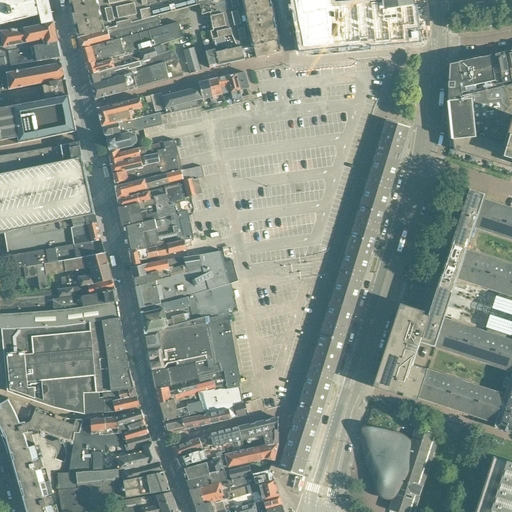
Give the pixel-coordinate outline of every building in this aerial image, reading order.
[(0,0),(0,24),(39,15),(41,24),(53,21),(51,12),(48,0),(0,0)] [(69,0),(78,37),(78,38),(107,30),(115,28),(141,20),(159,16),(199,5),(202,15),(210,12),(213,29),(210,30),(211,36),(229,32),(243,60),(262,56),(281,52),(280,48),(275,25),(270,0),(69,0)] [(293,0),(294,1),(295,7),(295,8),(295,9),(296,15),(297,16),(298,22),(298,23),(298,24),(299,29),(299,31),(300,35),(300,37),(301,38),(302,44),(302,48),(308,48),(314,47),(316,47),(322,47),(323,46),(329,46),(331,46),(337,45),(338,45),(344,44),(346,44),(351,44),(353,44),(359,43),(361,43),(366,42),(369,42),(372,42),(374,42),(374,43),(374,44),(376,44),(381,43),(383,43),(388,42),(390,42),(395,42),(397,42),(403,41),(405,41),(410,40),(417,40),(412,0),(293,0)] [(139,33),(162,26),(159,16),(141,20),(115,28),(107,30),(110,40),(81,48),(81,49),(139,33)] [(58,43),(54,23),(53,22),(15,30),(15,29),(0,32),(3,48),(40,41),(41,45),(41,46),(44,45),(58,43)] [(154,48),(164,44),(183,38),(179,23),(162,28),(162,26),(139,33),(81,49),(86,66),(133,54),(136,54),(140,53),(154,48)] [(110,40),(107,30),(78,38),(81,48),(110,40)] [(220,64),(219,64),(215,49),(211,50),(208,40),(202,42),(210,68),(221,65),(220,64)] [(34,47),(8,51),(11,67),(37,62),(61,58),(58,43),(44,45),(41,46),(41,45),(34,47)] [(167,52),(164,44),(154,48),(140,53),(142,60),(147,59),(147,58),(167,52)] [(200,71),(194,48),(184,51),(190,74),(200,71)] [(130,64),(89,76),(92,85),(133,73),(140,70),(146,67),(149,67),(149,65),(165,61),(176,58),(174,50),(167,52),(147,58),(147,59),(142,60),(138,62),(130,64)] [(4,52),(0,52),(0,91),(4,91),(9,90),(57,81),(65,79),(62,63),(12,72),(11,67),(8,51),(4,52)] [(504,52),(490,55),(490,56),(493,74),(495,81),(495,84),(502,83),(510,81),(508,73),(506,62),(504,53),(504,52)] [(142,60),(140,53),(136,54),(133,54),(86,66),(89,76),(130,64),(138,62),(142,60)] [(495,81),(493,74),(490,56),(481,58),(481,57),(460,62),(458,62),(458,63),(449,64),(447,100),(449,99),(462,96),(460,88),(495,81)] [(183,76),(178,58),(178,57),(176,58),(165,61),(165,62),(166,70),(169,80),(183,76)] [(166,70),(165,62),(165,61),(149,65),(149,67),(154,84),(169,80),(166,70)] [(140,70),(133,73),(134,77),(137,89),(146,86),(154,84),(149,67),(146,67),(140,70)] [(250,88),(245,72),(236,74),(241,90),(240,90),(240,91),(246,90),(249,96),(242,97),(243,102),(253,99),(250,88)] [(95,99),(137,89),(134,77),(133,73),(92,85),(95,99)] [(241,90),(236,74),(227,76),(232,99),(234,104),(243,102),(242,97),(240,91),(240,90),(241,90)] [(227,76),(217,79),(222,95),(227,93),(229,100),(232,99),(227,76)] [(0,108),(69,96),(65,79),(57,81),(57,83),(0,94),(0,108)] [(222,95),(217,79),(208,81),(214,103),(215,108),(225,106),(224,101),(217,102),(216,101),(215,96),(221,95),(222,95)] [(214,103),(208,81),(198,83),(199,87),(202,99),(203,99),(210,98),(211,104),(214,103)] [(511,85),(504,86),(462,96),(449,99),(447,100),(448,100),(448,101),(451,135),(452,139),(452,140),(453,141),(454,149),(453,150),(457,151),(463,153),(464,154),(470,155),(471,156),(477,157),(511,168),(511,85)] [(202,99),(199,87),(187,90),(162,96),(161,93),(151,95),(151,96),(155,111),(165,109),(167,115),(191,109),(204,106),(203,99),(202,99)] [(0,147),(3,147),(38,140),(76,132),(69,96),(0,108),(0,147)] [(102,127),(135,119),(140,118),(138,109),(142,108),(140,101),(144,101),(143,98),(98,109),(102,127)] [(165,125),(162,115),(160,115),(160,113),(140,118),(135,119),(137,131),(147,129),(165,125)] [(137,131),(135,119),(102,127),(105,135),(112,134),(113,134),(120,132),(129,128),(131,133),(137,131)] [(389,191),(409,128),(386,121),(367,182),(366,185),(366,186),(367,186),(366,188),(388,194),(388,193),(389,193),(389,191)] [(137,141),(135,135),(129,133),(113,136),(106,138),(106,141),(105,142),(105,143),(107,143),(108,148),(106,148),(107,150),(108,149),(109,152),(120,149),(132,146),(137,141)] [(142,167),(113,174),(114,180),(115,184),(116,187),(152,177),(161,175),(166,174),(181,171),(182,170),(179,158),(177,149),(175,140),(163,143),(165,149),(162,150),(163,152),(157,153),(159,162),(146,165),(146,166),(142,167)] [(2,156),(0,156),(0,174),(3,174),(3,173),(82,157),(82,156),(79,142),(72,144),(71,144),(28,152),(7,155),(2,156)] [(165,149),(163,143),(151,145),(147,146),(149,153),(162,150),(165,149)] [(146,153),(144,147),(120,152),(120,149),(109,152),(110,156),(109,156),(110,165),(111,165),(140,157),(140,156),(142,155),(140,155),(146,153)] [(159,162),(157,153),(144,156),(146,165),(159,162)] [(95,215),(88,180),(82,157),(3,173),(3,174),(0,174),(0,234),(4,233),(8,233),(31,226),(33,235),(60,230),(59,222),(65,221),(72,219),(95,215)] [(142,167),(140,157),(111,165),(113,174),(142,167)] [(152,177),(116,187),(118,200),(129,197),(149,192),(164,188),(180,184),(184,183),(183,181),(193,178),(193,180),(199,179),(204,177),(203,175),(201,166),(182,170),(181,171),(166,174),(161,175),(152,177)] [(193,178),(183,181),(184,183),(187,197),(190,196),(202,193),(199,179),(193,180),(193,178)] [(185,201),(185,198),(180,184),(164,188),(165,194),(161,195),(153,197),(153,200),(150,201),(120,209),(120,210),(123,226),(154,218),(155,220),(173,215),(173,214),(182,212),(179,202),(185,201)] [(377,233),(389,193),(388,193),(388,194),(366,188),(367,186),(366,186),(354,226),(353,229),(354,229),(375,236),(375,235),(376,235),(377,233)] [(153,200),(153,197),(161,195),(165,194),(164,188),(149,192),(129,197),(118,200),(120,209),(150,201),(153,200)] [(447,307),(457,279),(462,264),(466,251),(466,250),(472,231),(474,228),(476,219),(479,210),(483,199),(484,195),(469,190),(460,217),(457,226),(451,244),(441,274),(432,303),(428,315),(428,316),(420,342),(435,347),(444,318),(447,307)] [(462,264),(457,279),(499,292),(498,296),(496,296),(485,328),(487,328),(486,332),(511,340),(511,208),(485,200),(483,199),(479,210),(476,219),(474,228),(481,230),(511,240),(511,265),(466,250),(466,251),(462,264)] [(193,238),(187,211),(182,212),(173,214),(173,215),(177,226),(178,235),(178,241),(169,243),(160,246),(160,245),(147,248),(128,252),(131,265),(132,267),(132,268),(141,266),(141,265),(141,263),(140,261),(169,254),(186,250),(184,240),(193,238)] [(97,223),(95,215),(72,219),(65,221),(59,222),(60,230),(97,223)] [(125,237),(157,229),(166,228),(177,226),(173,215),(155,220),(123,227),(125,237)] [(101,240),(97,223),(60,230),(33,235),(31,226),(8,233),(4,233),(8,256),(22,254),(60,247),(60,251),(69,249),(68,246),(101,240)] [(372,249),(376,235),(375,235),(375,236),(354,229),(353,229),(349,242),(310,370),(307,377),(308,377),(308,378),(329,384),(330,383),(333,377),(372,249)] [(160,245),(157,231),(126,238),(128,252),(147,248),(160,245)] [(45,264),(105,253),(102,240),(101,240),(68,246),(69,249),(60,251),(60,247),(22,254),(8,256),(11,269),(24,267),(24,268),(24,267),(45,264)] [(178,285),(205,277),(205,278),(225,272),(228,281),(229,284),(230,284),(238,281),(232,260),(225,262),(222,251),(219,251),(199,255),(202,268),(187,272),(171,277),(170,277),(136,287),(139,298),(163,289),(163,290),(178,285)] [(108,264),(105,253),(45,264),(46,275),(47,275),(72,271),(80,269),(91,268),(108,264)] [(191,257),(183,258),(185,265),(187,272),(202,268),(198,255),(191,257)] [(185,265),(183,258),(167,259),(169,270),(185,265)] [(164,270),(169,271),(169,270),(167,259),(141,266),(132,268),(134,279),(157,272),(164,270)] [(46,275),(45,264),(24,267),(24,268),(26,279),(35,278),(36,283),(39,282),(40,290),(49,289),(47,275),(46,275)] [(112,281),(108,264),(91,268),(92,273),(79,275),(79,278),(81,287),(89,286),(112,281)] [(136,287),(170,277),(171,277),(187,272),(185,265),(169,270),(169,271),(164,270),(157,272),(134,279),(136,287)] [(208,290),(229,284),(228,281),(225,272),(205,278),(205,277),(178,285),(163,290),(163,289),(139,298),(141,309),(154,306),(159,305),(174,301),(173,300),(191,295),(194,294),(208,290)] [(71,288),(68,277),(61,278),(63,289),(71,288)] [(115,290),(112,281),(89,286),(81,287),(71,288),(63,289),(22,294),(22,293),(0,294),(0,314),(23,313),(48,312),(47,300),(53,300),(53,299),(60,299),(59,298),(74,297),(82,295),(82,297),(115,290)] [(154,306),(141,309),(144,324),(166,318),(166,319),(177,316),(183,314),(185,322),(211,316),(211,318),(217,317),(228,313),(229,313),(228,309),(237,307),(230,284),(229,284),(208,290),(194,294),(191,295),(173,300),(174,301),(159,305),(154,306)] [(117,301),(116,293),(115,290),(82,297),(82,295),(74,297),(59,298),(60,299),(53,299),(53,300),(54,309),(60,308),(83,304),(84,307),(117,301)] [(120,318),(117,301),(84,307),(82,307),(48,312),(23,313),(0,314),(0,329),(14,329),(52,327),(63,327),(120,318)] [(413,365),(416,354),(417,353),(420,342),(428,316),(423,315),(424,312),(400,304),(373,387),(397,395),(398,393),(403,394),(402,397),(409,399),(416,402),(418,398),(427,370),(420,367),(413,365)] [(184,343),(231,330),(228,313),(217,317),(211,318),(211,316),(185,322),(171,326),(163,328),(160,328),(160,330),(145,334),(148,345),(149,351),(168,346),(184,343)] [(185,322),(183,314),(177,316),(166,319),(166,318),(144,324),(145,334),(160,330),(160,328),(163,328),(171,326),(185,322)] [(131,373),(126,354),(120,318),(63,327),(52,327),(14,329),(0,329),(0,333),(2,333),(7,388),(7,391),(55,408),(64,409),(85,414),(84,401),(84,393),(98,393),(100,393),(103,393),(113,393),(118,391),(119,391),(126,390),(135,388),(131,373)] [(511,340),(444,318),(435,347),(511,371),(511,373),(511,377),(506,376),(505,380),(502,379),(501,383),(504,384),(502,388),(507,389),(505,395),(427,370),(418,398),(495,423),(494,427),(511,432),(511,340)] [(173,367),(196,362),(196,363),(208,360),(209,367),(220,363),(222,372),(224,371),(225,378),(227,389),(240,387),(239,382),(241,382),(231,330),(184,343),(168,346),(149,351),(153,372),(173,367)] [(181,384),(222,372),(220,363),(209,367),(208,360),(196,363),(196,362),(173,367),(153,372),(156,389),(181,384)] [(317,426),(319,421),(330,383),(329,384),(308,378),(308,377),(307,377),(294,419),(293,424),(294,424),(294,425),(315,431),(315,430),(316,431),(317,426)] [(225,378),(214,381),(216,392),(227,389),(225,378)] [(198,393),(198,392),(208,390),(215,389),(216,392),(214,381),(196,386),(170,392),(169,387),(156,389),(157,395),(159,404),(175,400),(198,393)] [(175,400),(159,404),(163,421),(203,412),(204,414),(229,409),(232,418),(237,417),(234,404),(243,402),(240,387),(227,389),(216,392),(215,389),(208,390),(198,392),(198,393),(175,400)] [(136,395),(135,389),(135,388),(126,390),(119,391),(118,391),(113,393),(103,393),(104,397),(100,398),(100,393),(100,398),(112,397),(112,396),(120,394),(122,399),(136,395)] [(115,411),(112,399),(98,400),(98,393),(84,393),(84,401),(95,400),(95,413),(115,411)] [(139,406),(136,395),(122,399),(120,394),(112,396),(112,397),(112,399),(115,411),(139,406)] [(73,433),(77,423),(66,419),(64,418),(16,400),(9,398),(9,399),(8,399),(8,400),(7,400),(1,404),(0,402),(0,432),(0,433),(1,434),(1,435),(2,436),(2,437),(3,438),(3,439),(4,440),(4,441),(4,442),(5,443),(5,444),(6,445),(6,447),(7,448),(8,451),(8,453),(9,456),(9,458),(10,458),(10,460),(10,461),(11,464),(14,475),(21,501),(24,511),(59,511),(56,472),(60,471),(63,469),(66,466),(68,463),(69,459),(70,455),(73,433)] [(95,400),(84,401),(85,414),(95,413),(95,400)] [(246,415),(243,402),(234,404),(237,417),(243,415),(246,415)] [(194,427),(232,418),(229,409),(204,414),(164,423),(167,433),(194,427)] [(144,419),(141,410),(117,417),(105,418),(91,419),(83,420),(79,434),(87,436),(92,436),(92,434),(100,433),(99,430),(106,430),(118,429),(118,427),(128,424),(144,419)] [(360,437),(360,439),(361,442),(361,444),(361,445),(362,449),(362,450),(363,451),(365,453),(365,455),(366,456),(367,458),(367,459),(368,460),(370,468),(373,477),(375,486),(376,488),(376,489),(377,491),(378,492),(380,493),(381,494),(382,495),(384,496),(386,497),(387,497),(389,497),(393,497),(392,499),(389,510),(390,510),(389,511),(409,511),(415,494),(419,495),(422,486),(418,485),(434,435),(438,437),(438,436),(434,435),(416,429),(412,439),(411,443),(410,441),(410,440),(409,438),(407,437),(406,436),(405,435),(408,436),(411,428),(396,423),(385,413),(381,412),(373,413),(367,431),(364,431),(363,431),(362,431),(362,432),(361,433),(361,434),(360,436),(360,437)] [(146,426),(144,419),(128,424),(118,427),(118,429),(106,430),(99,430),(100,433),(92,434),(92,436),(105,435),(116,434),(122,434),(125,433),(130,432),(130,431),(135,430),(146,426)] [(278,443),(278,423),(278,422),(276,422),(274,420),(274,419),(238,427),(241,439),(242,443),(266,438),(267,446),(278,443)] [(302,476),(316,431),(315,430),(315,431),(294,425),(294,424),(293,424),(279,469),(302,476)] [(149,433),(146,426),(135,430),(130,431),(130,432),(125,433),(122,434),(124,441),(127,440),(149,433)] [(241,439),(238,427),(211,433),(208,435),(211,445),(213,444),(214,447),(223,445),(223,444),(230,442),(231,444),(235,443),(235,441),(241,439)] [(72,451),(69,472),(94,471),(104,470),(104,464),(104,453),(107,453),(107,446),(125,444),(124,441),(122,434),(116,434),(105,435),(92,436),(87,436),(79,434),(76,433),(74,441),(72,451)] [(143,446),(152,442),(151,439),(149,433),(127,440),(124,441),(125,444),(125,446),(126,445),(127,450),(129,450),(143,446)] [(189,441),(173,447),(178,459),(194,452),(199,451),(203,450),(202,447),(210,445),(211,445),(208,435),(199,437),(199,438),(197,438),(195,439),(189,441)] [(155,449),(152,442),(143,446),(145,452),(117,458),(118,461),(120,469),(133,468),(149,464),(159,461),(156,453),(155,449)] [(274,460),(278,443),(267,446),(244,451),(226,455),(225,455),(228,467),(265,458),(274,460)] [(194,452),(178,459),(181,468),(196,462),(215,457),(225,455),(226,455),(223,445),(214,447),(213,444),(211,445),(210,445),(211,448),(211,449),(208,449),(203,450),(199,451),(194,452)] [(511,511),(511,462),(493,456),(474,511),(511,511)] [(225,470),(221,459),(182,469),(186,480),(225,470)] [(120,469),(119,469),(119,480),(125,480),(125,481),(163,472),(159,461),(149,464),(133,468),(120,469)] [(249,464),(225,470),(227,478),(231,477),(232,479),(245,476),(252,474),(249,464)] [(78,511),(92,511),(88,484),(119,480),(119,469),(94,471),(69,472),(69,473),(58,473),(60,490),(58,490),(61,511),(78,511)] [(228,480),(232,479),(231,477),(227,478),(225,470),(186,480),(190,490),(222,482),(228,480)] [(272,480),(270,470),(253,474),(256,483),(259,482),(272,480)] [(119,480),(88,484),(92,511),(111,508),(110,500),(126,498),(170,490),(163,472),(125,481),(125,480),(119,480)] [(247,485),(251,484),(249,480),(247,480),(245,476),(232,479),(228,480),(229,482),(222,484),(222,482),(190,490),(196,506),(229,497),(227,492),(247,485)] [(293,487),(293,488),(297,489),(301,478),(295,476),(295,477),(294,479),(295,479),(293,487)] [(280,496),(275,479),(272,480),(259,482),(261,490),(262,495),(264,500),(280,496)] [(229,497),(196,506),(198,511),(220,511),(226,510),(235,508),(255,503),(264,500),(262,495),(259,496),(258,491),(261,490),(259,482),(256,483),(251,484),(247,485),(227,492),(229,497)] [(143,498),(117,501),(118,509),(141,506),(141,508),(174,501),(171,492),(143,498)] [(282,505),(281,499),(280,496),(264,500),(266,509),(282,505)] [(118,509),(113,509),(113,511),(178,511),(178,510),(174,501),(141,508),(141,506),(118,509)] [(226,510),(220,511),(255,511),(257,511),(255,503),(235,508),(226,510)]
